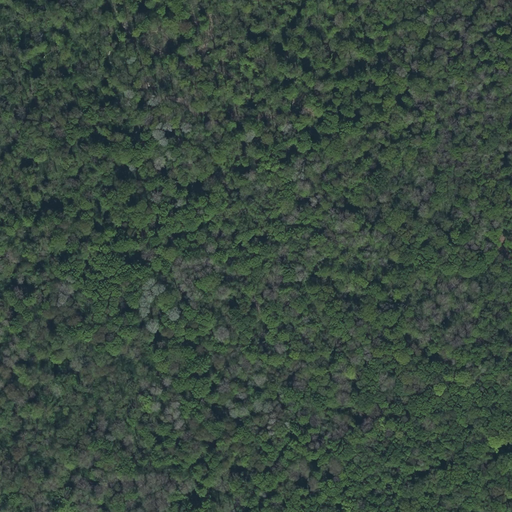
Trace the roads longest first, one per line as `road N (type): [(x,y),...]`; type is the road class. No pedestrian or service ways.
road 1 (track): [(511,61),(362,139),(0,301)]
road 2 (track): [(485,460),(453,460),(396,484),(279,488),(245,511)]
